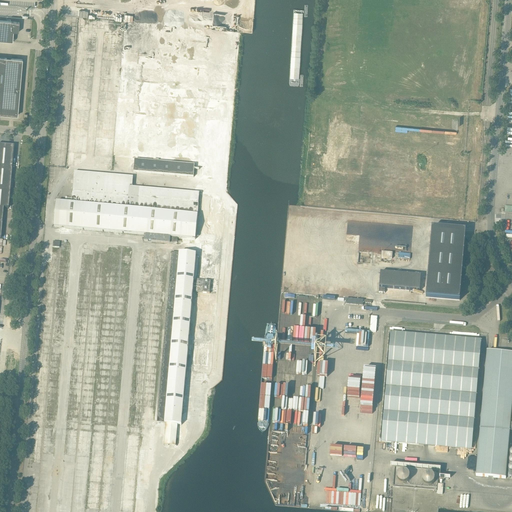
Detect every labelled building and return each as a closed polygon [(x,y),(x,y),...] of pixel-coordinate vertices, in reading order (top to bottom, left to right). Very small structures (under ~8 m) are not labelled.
[(0,20),(0,40),(12,42),(13,32),(18,32),(19,22),(0,20)] [(223,111),(229,36),(74,22),(66,110),(199,121),(199,122),(199,123),(200,123),(222,125),(223,124),(224,113),(224,112),(224,111),(223,111)] [(0,114),(17,116),(22,59),(0,57),(0,114)] [(0,238),(1,239),(3,208),(8,209),(14,146),(0,145),(0,238)] [(133,172),(194,176),(194,164),(134,160),(133,172)] [(60,185),(45,360),(177,371),(177,372),(178,372),(178,373),(179,373),(200,375),(201,375),(201,374),(202,374),(202,373),(203,362),(202,362),(202,361),(214,210),(215,210),(216,210),(216,209),(217,198),(217,197),(216,197),(194,195),(193,195),(193,196),(192,196),(60,185)] [(436,228),(432,228),(426,298),(460,301),(466,231),(456,230),(456,232),(436,230),(436,228)] [(421,276),(381,273),(379,293),(385,293),(385,288),(420,291),(420,286),(421,276)] [(473,450),(481,340),(412,335),(412,331),(397,330),(397,332),(390,331),(381,443),(473,450)] [(511,407),(511,353),(487,351),(476,476),(506,479),(511,407)] [(351,369),(351,362),(340,361),(339,368),(351,369)] [(337,391),(336,403),(338,403),(338,401),(340,402),(341,399),(348,400),(349,393),(337,391)] [(26,488),(23,511),(153,511),(158,456),(147,455),(145,476),(39,467),(40,459),(28,458),(26,484),(30,485),(30,489),(26,488)] [(404,471),(403,471),(402,471),(401,472),(400,472),(399,473),(398,473),(398,474),(398,475),(397,475),(397,476),(397,477),(397,478),(397,479),(397,480),(398,480),(398,481),(399,482),(400,483),(401,483),(402,484),(404,484),(405,484),(405,483),(406,483),(407,483),(407,482),(408,482),(408,481),(409,481),(409,480),(409,479),(410,478),(410,477),(409,476),(409,475),(409,474),(408,474),(408,473),(407,473),(407,472),(406,472),(405,472),(405,471),(404,471)] [(429,473),(428,473),(427,473),(426,474),(425,474),(424,475),(423,475),(423,476),(422,477),(422,478),(422,479),(422,480),(422,481),(422,482),(423,482),(423,483),(423,484),(424,484),(424,485),(425,485),(426,486),(427,486),(428,486),(429,486),(430,486),(431,486),(431,485),(432,485),(433,484),(434,484),(434,483),(434,482),(435,481),(435,480),(435,479),(435,478),(434,477),(434,476),(433,475),(432,474),(431,474),(430,473),(429,473)]
